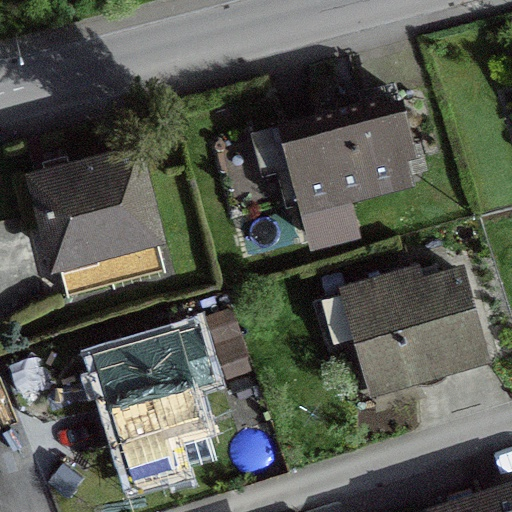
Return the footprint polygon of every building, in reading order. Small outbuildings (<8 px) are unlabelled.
[(408,147),(395,97),(279,127),(299,203),(405,176),(398,150),(408,147)] [(68,172),(65,161),(40,168),(43,179),(34,181),(65,299),(162,273),(131,155),(68,172)] [(369,389),(480,358),(456,276),(415,288),(411,274),(342,294),(369,389)] [(196,337),(95,366),(129,482),(173,469),(162,431),(198,420),(185,376),(206,370),(196,337)] [(511,511),(511,489),(440,511),(511,511)]
